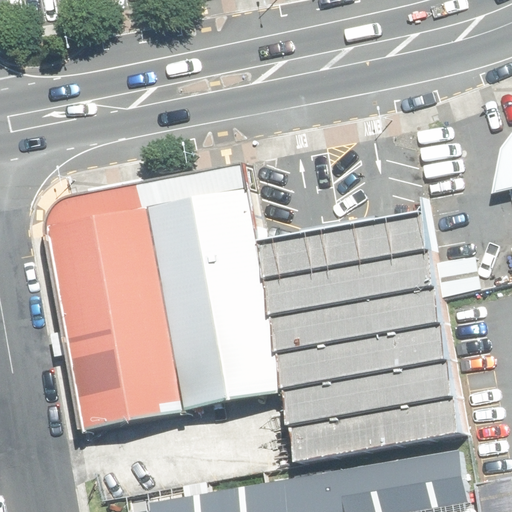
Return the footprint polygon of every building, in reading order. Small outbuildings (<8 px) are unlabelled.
[(511,191),(511,145),(511,147),(497,192),(511,191)] [(145,208),(182,405),(279,387),(243,189),(145,207),(145,208)] [(182,405),(145,208),(145,207),(50,225),(87,422),(182,405)] [(441,216),(284,245),(325,465),(482,436),(441,216)] [(439,446),(135,501),(137,511),(411,511),(450,505),(439,446)] [(511,511),(511,484),(481,490),(483,511),(511,511)]
